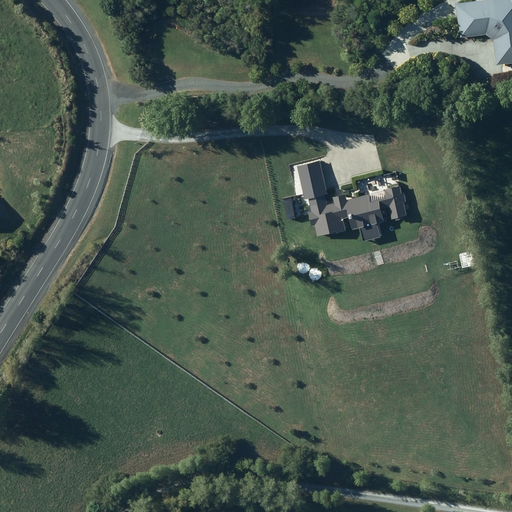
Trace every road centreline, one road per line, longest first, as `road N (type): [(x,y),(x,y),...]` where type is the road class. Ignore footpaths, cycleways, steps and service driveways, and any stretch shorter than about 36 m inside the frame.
road 1 (unclassified): [(35,0),(65,26),(104,106),(96,192),(0,338)]
road 2 (unknown): [(106,511),(144,486),(188,477),(463,511)]
road 3 (unknown): [(97,92),(330,78),(374,64)]
